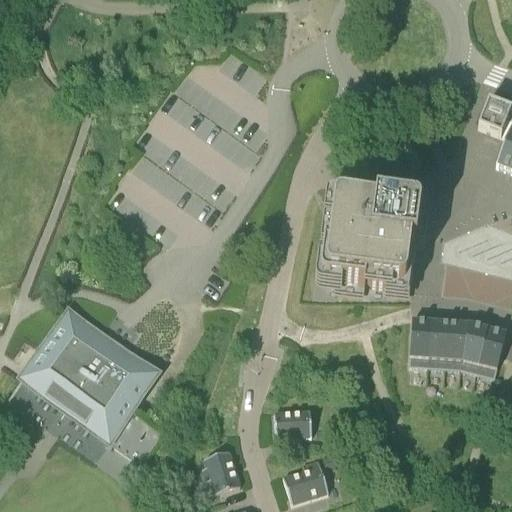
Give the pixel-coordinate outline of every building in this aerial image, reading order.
[(477,132),(506,144),(495,171),(511,178),(511,115),(488,106),(477,132)] [(412,215),(409,215),(408,218),(380,214),(381,211),(334,205),(328,253),(323,252),(319,283),(319,284),(319,285),(319,286),(320,286),(320,287),(320,288),(321,288),(321,289),(322,289),(322,290),(323,290),(324,290),(325,290),(325,291),(363,295),(364,291),(376,292),(409,297),(415,250),(409,249),(413,223),(418,223),(418,222),(418,221),(418,220),(418,219),(417,218),(417,217),(416,217),(416,216),(415,216),(414,216),(414,215),(413,215),(412,215)] [(17,391),(5,406),(93,467),(125,490),(166,437),(132,415),(158,376),(66,313),(13,386),(17,391)] [(460,376),(475,380),(494,384),(505,338),(487,334),(468,329),(448,328),(430,326),(411,325),(408,372),(427,374),(445,375),(460,376)] [(309,416),(273,419),(275,445),(311,443),(309,416)] [(239,493),(228,457),(203,465),(206,473),(201,475),(205,487),(210,486),(214,501),(239,493)] [(331,461),(322,464),(326,475),(334,473),(331,461)] [(282,483),(291,510),(328,499),(317,466),(301,471),(303,477),(282,483)]
